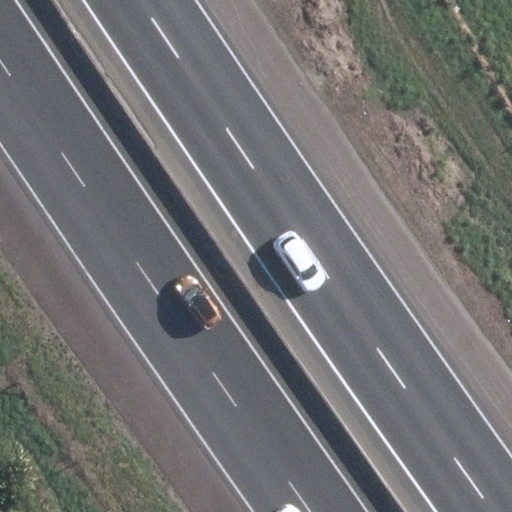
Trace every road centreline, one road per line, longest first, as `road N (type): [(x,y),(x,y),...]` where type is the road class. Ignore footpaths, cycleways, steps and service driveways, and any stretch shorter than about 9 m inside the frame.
road 1 (motorway): [(135,0),(493,511)]
road 2 (motorway): [(297,511),(0,77)]
